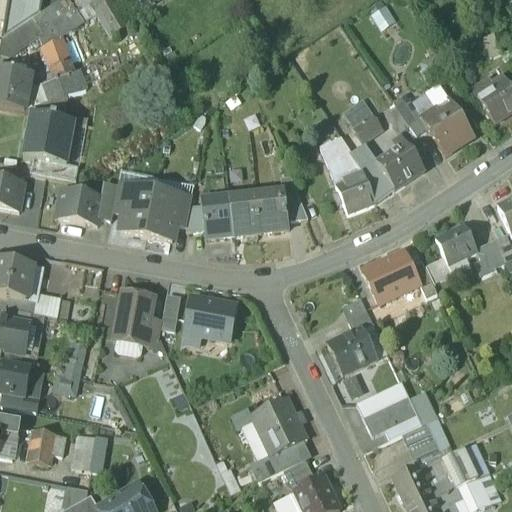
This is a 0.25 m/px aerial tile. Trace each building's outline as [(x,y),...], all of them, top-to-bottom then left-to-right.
[(43,0),(8,0),(1,46),(33,24),(41,19),(43,0)] [(33,24),(44,40),(55,32),(60,43),(85,28),(78,17),(102,0),(78,0),(70,5),(67,0),(41,19),(33,24)] [(98,18),(115,44),(130,34),(113,8),(98,18)] [(378,31),(392,25),(386,11),(372,17),(378,31)] [(33,24),(1,46),(0,50),(0,63),(8,65),(39,44),(44,40),(33,24)] [(44,40),(39,44),(53,86),(42,90),(48,110),(63,104),(79,98),(60,43),(55,32),(44,40)] [(492,39),(480,44),(488,63),(500,58),(492,39)] [(30,82),(0,76),(0,114),(24,119),(30,82)] [(492,93),(475,104),(492,129),(511,116),(511,98),(501,82),(490,89),(492,93)] [(249,89),(239,95),(242,109),(255,104),(249,89)] [(405,99),(392,108),(395,112),(408,132),(415,142),(427,134),(421,125),(421,124),(405,99)] [(350,125),(369,114),(362,102),(343,114),(350,125)] [(48,110),(33,116),(32,121),(51,124),(52,123),(57,124),(57,125),(64,127),(63,104),(48,110)] [(421,124),(421,125),(427,134),(445,161),(472,143),(454,115),(449,106),(421,124)] [(395,112),(384,120),(397,139),(408,132),(395,112)] [(32,121),(31,121),(23,163),(34,166),(66,171),(66,170),(74,129),(64,127),(57,125),(57,124),(52,123),(51,124),(32,121)] [(376,167),(375,168),(393,195),(423,175),(400,141),(391,147),(395,154),(376,167)] [(376,167),(364,150),(349,160),(362,180),(374,210),(393,195),(375,168),(376,167)] [(346,156),(325,168),(335,191),(362,180),(349,160),(346,156)] [(66,171),(34,166),(31,180),(74,188),(77,172),(66,170),(66,171)] [(335,191),(334,191),(346,221),(374,210),(362,180),(335,191)] [(24,191),(0,186),(0,214),(19,218),(24,191)] [(130,192),(118,189),(117,193),(112,219),(124,221),(130,192)] [(117,193),(103,190),(101,204),(102,205),(99,225),(111,227),(112,219),(117,193)] [(155,196),(130,192),(124,221),(125,221),(122,237),(146,242),(155,196)] [(180,202),(155,196),(146,242),(172,246),(175,230),(180,202)] [(101,204),(62,198),(57,225),(97,232),(99,225),(102,205),(101,204)] [(284,199),(255,202),(260,237),(288,234),(287,226),(284,202),(284,199)] [(297,200),(284,202),(287,226),(307,224),(297,200)] [(191,204),(180,202),(175,230),(186,233),(190,214),(191,204)] [(255,202),(228,205),(233,241),(260,238),(260,237),(255,202)] [(511,204),(496,212),(510,243),(511,241),(511,204)] [(228,205),(200,208),(201,213),(204,237),(205,244),(233,241),(228,205)] [(201,213),(190,214),(186,233),(185,239),(204,237),(201,213)] [(463,231),(434,245),(447,272),(476,259),(475,255),(463,231)] [(511,256),(504,240),(492,245),(502,267),(511,262),(511,256)] [(492,245),(475,255),(476,259),(479,266),(475,269),(480,280),(502,267),(492,245)] [(404,259),(362,279),(377,309),(419,290),(410,271),(404,259)] [(34,271),(0,265),(0,301),(9,303),(28,306),(28,305),(34,271)] [(421,265),(410,271),(419,290),(425,303),(437,298),(421,265)] [(154,304),(122,298),(114,346),(145,351),(150,326),(154,304)] [(180,304),(167,301),(161,335),(174,338),(180,304)] [(28,306),(9,303),(7,314),(33,318),(35,307),(28,305),(28,306)] [(359,303),(339,313),(345,324),(364,314),(359,303)] [(231,346),(237,314),(191,306),(185,338),(231,346)] [(32,319),(1,314),(0,318),(0,325),(29,331),(32,319)] [(364,314),(345,324),(352,338),(360,334),(360,335),(372,329),(364,314)] [(0,325),(0,358),(24,362),(29,331),(0,325)] [(162,328),(150,326),(145,351),(164,355),(159,343),(162,328)] [(386,358),(372,329),(360,335),(375,364),(386,358)] [(352,338),(325,351),(341,381),(375,364),(360,335),(360,334),(352,338)] [(65,383),(79,386),(86,355),(72,351),(65,383)] [(0,398),(2,399),(24,403),(29,376),(0,370),(0,398)] [(43,378),(29,376),(24,403),(38,406),(43,378)] [(349,403),(363,397),(355,378),(341,383),(349,403)] [(75,402),(79,386),(65,383),(55,380),(52,397),(75,402)] [(400,387),(355,409),(370,442),(383,436),(415,420),(400,387)] [(24,403),(2,399),(0,411),(36,418),(38,406),(24,403)] [(286,404),(250,421),(254,430),(270,462),(295,450),(306,445),(286,404)] [(230,423),(238,438),(254,430),(250,421),(247,414),(230,423)] [(415,420),(383,436),(388,446),(420,430),(415,420)] [(19,427),(2,424),(0,436),(0,439),(16,442),(19,427)] [(433,440),(427,428),(402,440),(415,466),(438,454),(437,453),(432,441),(433,440)] [(54,440),(34,436),(28,468),(48,471),(50,459),(54,440)] [(66,442),(54,440),(50,459),(62,461),(66,442)] [(96,444),(80,441),(74,474),(91,477),(96,444)] [(135,449),(122,454),(126,464),(139,458),(135,449)] [(446,449),(437,453),(438,454),(415,466),(418,473),(425,470),(432,484),(425,487),(428,494),(451,483),(443,465),(451,461),(446,449)] [(270,462),(251,472),(259,488),(283,476),(291,472),(302,466),(295,450),(270,462)] [(451,483),(428,494),(434,506),(448,499),(458,494),(472,487),(475,486),(461,457),(451,461),(443,465),(451,483)] [(302,466),(291,472),(298,486),(310,481),(302,466)] [(418,473),(393,484),(406,511),(420,511),(434,506),(428,494),(425,487),(432,484),(425,470),(418,473)] [(298,486),(291,472),(283,476),(293,497),(313,487),(310,481),(298,486)] [(313,487),(293,497),(294,498),(300,511),(337,511),(323,483),(313,487)] [(483,511),(472,487),(458,494),(466,511),(483,511)] [(101,511),(142,511),(148,507),(138,490),(101,511)] [(466,511),(458,494),(448,499),(454,511),(466,511)] [(300,511),(294,498),(273,509),(274,511),(300,511)] [(454,511),(448,499),(434,506),(436,511),(454,511)] [(97,511),(91,500),(69,511),(97,511)]
